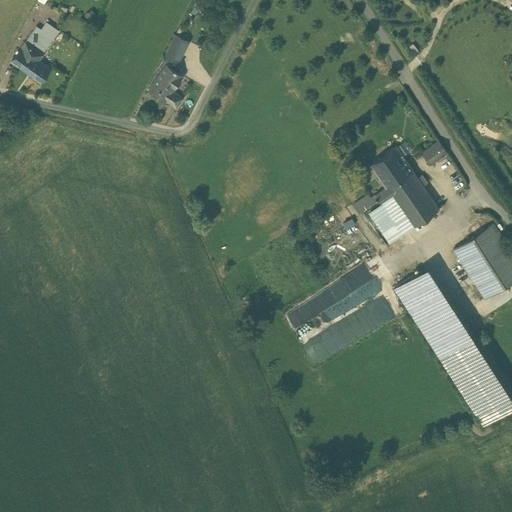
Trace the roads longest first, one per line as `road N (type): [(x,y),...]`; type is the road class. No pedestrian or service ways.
road 1 (unclassified): [(255,0),(181,132),(0,95)]
road 2 (unclassified): [(511,224),(487,200),(359,0)]
